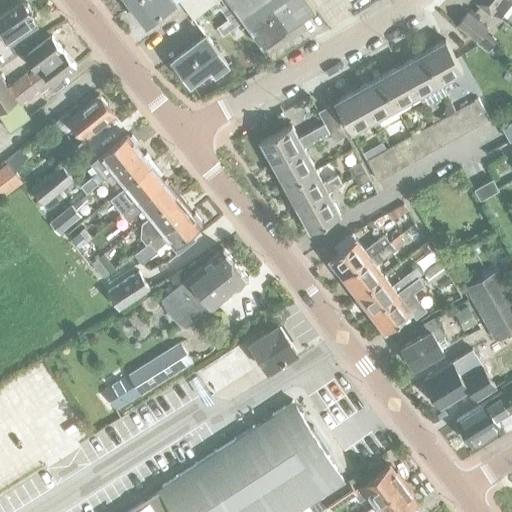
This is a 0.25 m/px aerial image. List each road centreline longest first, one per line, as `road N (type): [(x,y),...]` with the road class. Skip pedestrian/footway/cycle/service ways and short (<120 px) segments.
road 1 (tertiary): [(458,488),(291,264),(181,133)]
road 2 (residential): [(181,133),(412,0)]
road 3 (tertiary): [(181,133),(78,0)]
